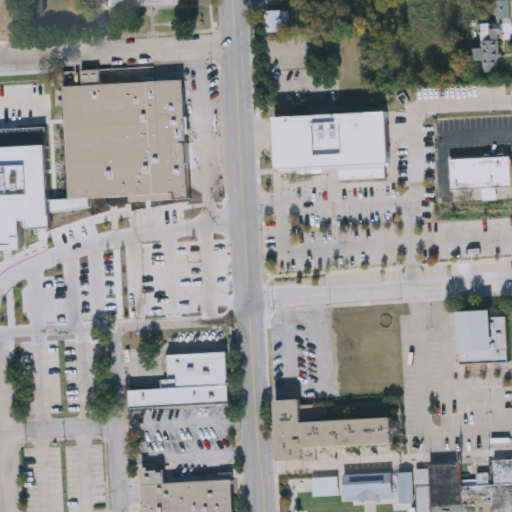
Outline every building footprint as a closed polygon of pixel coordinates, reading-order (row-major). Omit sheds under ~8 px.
[(186,0),(108,0),(109,9),(186,7),(186,0)] [(510,18),(508,2),(496,3),(498,19),(510,18)] [(266,31),(266,10),(288,10),(288,31),(266,31)] [(482,25),(482,49),(475,49),(475,63),(483,63),(484,72),(502,71),(502,24),(482,25)] [(63,86),(184,79),(191,197),(104,202),(104,196),(70,198),(63,86)] [(277,167),(274,115),(390,110),(392,162),(277,167)] [(452,160),(452,191),(511,187),(511,172),(511,157),(452,160)] [(458,311),(494,309),(494,317),(508,316),(510,363),(461,365),(458,311)] [(130,391),(165,389),(164,381),(169,381),(166,373),(165,367),(169,355),(229,352),(231,385),(231,404),(131,409),(130,391)] [(276,400),(302,399),(302,403),(314,403),(315,421),(393,417),(394,442),(316,446),(317,459),(279,461),(276,400)] [(495,461),(511,460),(511,483),(496,484),(495,461)] [(432,511),(431,469),(430,466),(461,464),(463,487),(464,511),(432,511)] [(144,511),(234,511),(233,481),(165,484),(165,472),(159,472),(159,470),(149,471),(149,467),(142,467),(144,511)] [(417,511),(432,511),(431,469),(415,470),(417,511)] [(345,475),(346,496),(361,495),(361,501),(369,500),(379,500),(379,494),(394,494),(393,472),(345,475)] [(463,487),(464,511),(494,511),(493,485),(463,487)] [(509,511),(508,485),(493,485),(494,511),(509,511)] [(399,488),(400,504),(415,503),(414,487),(399,488)]
